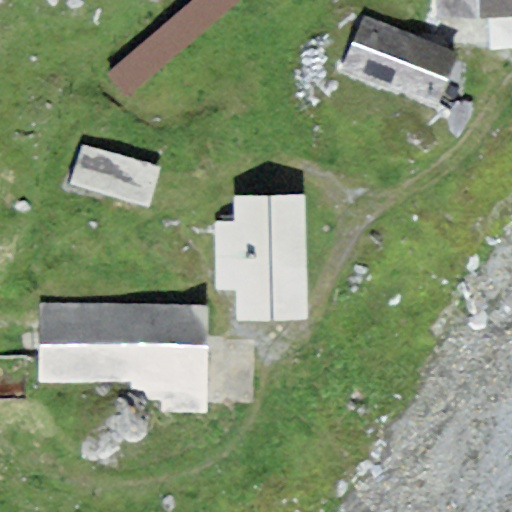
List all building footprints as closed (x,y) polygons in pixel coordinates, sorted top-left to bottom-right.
[(214,0),(113,89),(137,115),(267,0),(214,0)] [(511,11),(511,0),(432,0),(433,14),(511,11)] [(372,8),(345,71),(436,111),(463,49),(372,8)] [(174,176),(95,158),(87,192),(167,210),(174,176)] [(244,291),(245,316),(308,313),(303,194),(247,196),(249,225),(229,226),(232,291),(244,291)] [(138,387),(138,411),(213,411),(213,304),(43,304),(43,387),(138,387)]
